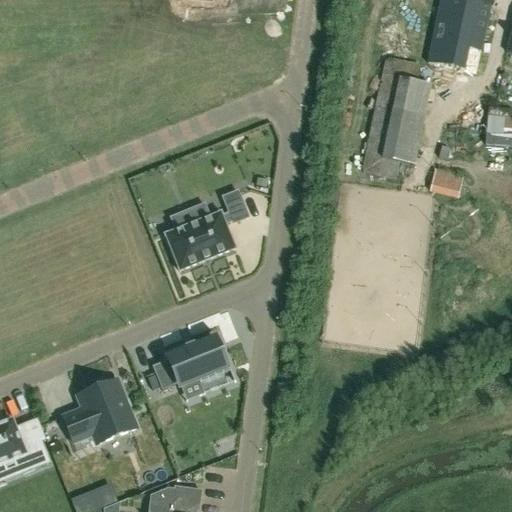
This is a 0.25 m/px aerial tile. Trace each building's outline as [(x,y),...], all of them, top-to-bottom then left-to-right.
[(441,0),(428,65),(476,75),(491,0),(441,0)] [(433,87),(400,80),(383,161),(416,167),(433,87)] [(511,120),(492,120),(491,145),(511,145),(511,120)] [(457,199),(463,177),(436,171),(431,193),(457,199)] [(267,182),(258,180),(256,187),(265,189),(267,182)] [(220,215),(165,237),(179,273),(235,251),(224,225),(232,222),(233,225),(248,219),(237,193),(223,199),(229,215),(221,218),(220,215)] [(171,367),(154,373),(162,392),(178,385),(180,389),(197,381),(199,386),(200,385),(230,373),(221,352),(218,353),(213,340),(193,348),(168,358),(169,361),(169,362),(171,367)] [(91,435),(95,445),(136,428),(117,380),(76,397),(81,409),(62,416),(73,443),(91,435)] [(0,465),(16,459),(22,474),(49,464),(41,444),(40,442),(23,448),(15,429),(12,422),(0,426),(0,465)] [(198,511),(201,493),(175,489),(174,492),(168,491),(151,498),(149,509),(165,511),(164,511),(198,511)] [(85,511),(80,499),(72,502),(76,511),(85,511)]
